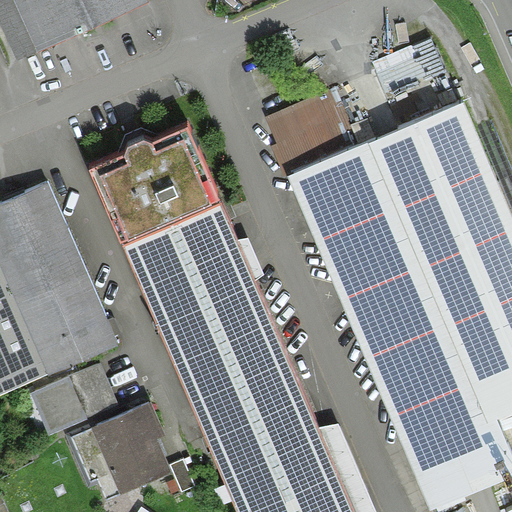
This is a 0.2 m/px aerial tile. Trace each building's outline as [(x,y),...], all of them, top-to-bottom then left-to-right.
[(0,0),(19,43),(92,12),(120,0),(0,0)] [(390,90),(447,66),(438,44),(381,69),(390,90)] [(511,434),(498,401),(511,395),(511,198),(463,84),(359,128),(339,83),(271,113),(290,157),(432,488),(511,454),(511,434)] [(242,511),(360,511),(188,115),(154,128),(145,123),(129,131),(127,142),(90,155),(242,511)] [(0,393),(114,346),(46,186),(0,205),(0,393)] [(33,385),(50,430),(122,405),(106,359),(33,385)] [(96,428),(125,493),(173,472),(170,465),(159,440),(166,436),(152,404),(96,428)] [(29,460),(0,478),(0,486),(10,511),(94,511),(62,438),(29,460)] [(173,472),(182,492),(196,486),(184,458),(170,465),(173,472)]
